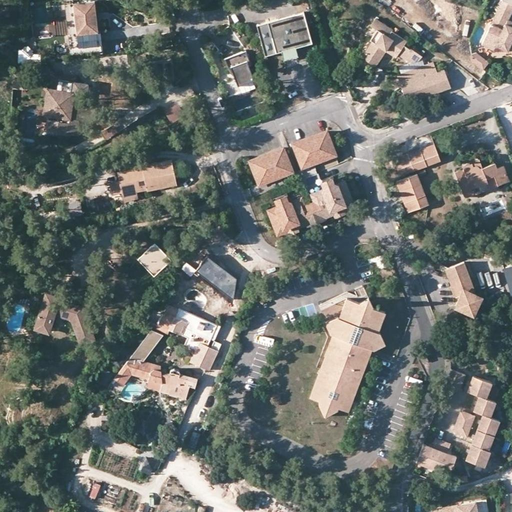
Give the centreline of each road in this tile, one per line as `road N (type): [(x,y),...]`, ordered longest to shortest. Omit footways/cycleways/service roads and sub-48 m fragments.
road 1 (residential): [(395,511),(399,471),(438,358),(379,210)]
road 2 (residential): [(231,144),(229,171),(255,239),(269,254),(358,230),(379,210)]
road 3 (residential): [(347,125),(339,112),(324,109),(231,144)]
road 4 (residential): [(394,137),(511,92)]
road 5 (residential): [(231,144),(189,31)]
